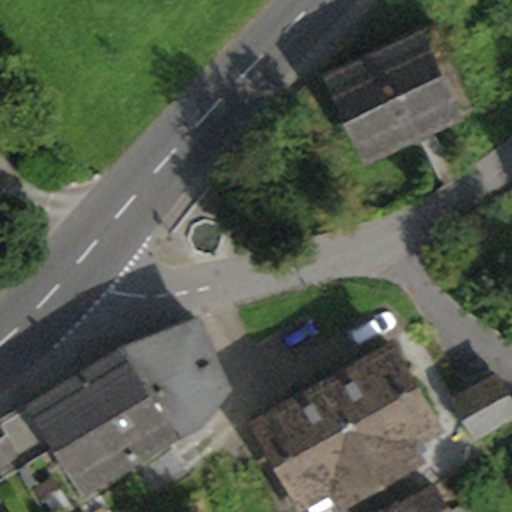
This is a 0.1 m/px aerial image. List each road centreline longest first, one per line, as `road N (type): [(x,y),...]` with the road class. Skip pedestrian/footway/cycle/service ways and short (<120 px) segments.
road 1 (primary): [(324,0),(53,290)]
road 2 (tertiary): [(372,245),(108,297),(53,290)]
road 3 (residential): [(372,245),(511,363)]
road 4 (tertiary): [(511,162),(433,216),(372,245)]
